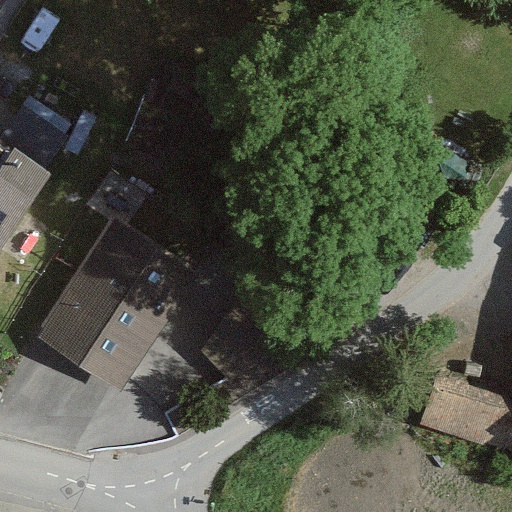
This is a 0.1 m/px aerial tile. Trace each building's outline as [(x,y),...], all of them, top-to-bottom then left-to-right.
[(8,143),(58,156),(72,108),(21,94),(8,143)] [(0,231),(40,176),(4,150),(0,155),(0,231)] [(193,275),(109,222),(34,341),(118,394),(193,275)] [(238,293),(211,334),(237,351),(230,363),(260,382),(295,329),(238,293)] [(511,402),(428,378),(412,431),(496,456),(502,435),(511,438),(511,402)]
